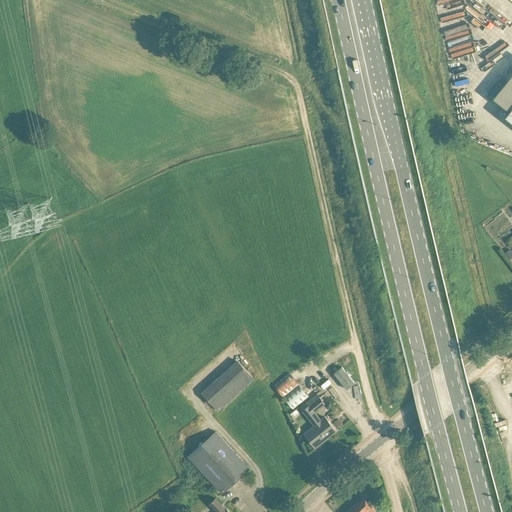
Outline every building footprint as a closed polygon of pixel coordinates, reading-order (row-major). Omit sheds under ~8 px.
[(254,378),(238,361),(202,393),(218,411),(254,378)] [(342,367),(334,373),(346,389),(354,382),(342,367)] [(289,373),(274,385),(283,397),(299,384),(289,373)] [(308,396),(299,385),(284,398),(293,408),(308,396)] [(307,406),(300,412),(313,427),(304,434),(309,439),(315,447),(336,431),(324,417),(321,420),(314,411),(324,403),(316,394),(305,403),(307,406)] [(188,456),(222,493),(249,468),(216,431),(188,456)] [(229,511),(225,508),(216,498),(210,503),(217,511),(229,511)] [(373,511),(376,510),(363,498),(358,503),(357,502),(346,511),(373,511)]
